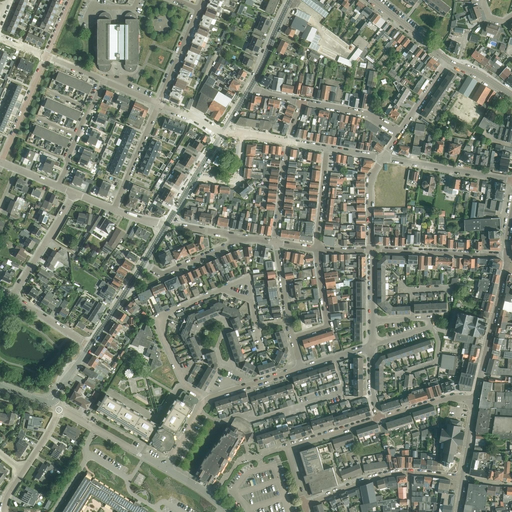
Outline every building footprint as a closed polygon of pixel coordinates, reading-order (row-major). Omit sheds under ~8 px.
[(270,0),(265,12),(274,15),(279,0),(270,0)] [(341,0),(341,1),(341,5),(344,7),(341,11),(345,13),(347,10),(347,9),(348,7),(350,5),(347,3),(349,0),(341,0)] [(433,8),(436,5),(430,0),(427,4),(433,8)] [(52,1),(50,7),(58,10),(60,4),(52,1)] [(347,10),(345,13),(348,15),(353,10),(352,9),(351,9),(356,3),(353,1),(348,7),(347,9),(347,10)] [(355,9),(360,13),(366,6),(359,1),(356,5),(358,7),(355,9)] [(444,5),(439,1),(436,5),(442,9),(444,5)] [(208,9),(207,12),(216,16),(218,12),(216,12),(219,6),(210,3),(210,4),(209,4),(207,8),(208,9)] [(17,4),(15,10),(23,13),(25,7),(17,4)] [(433,8),(439,13),(442,9),(436,5),(433,8)] [(450,10),(444,5),(442,9),(447,13),(450,10)] [(467,12),(470,11),(471,15),(481,11),(479,8),(478,6),(473,7),(472,5),(465,7),(467,12)] [(50,7),(48,12),(55,15),(58,10),(50,7)] [(370,16),(373,12),(366,7),(357,19),(360,21),(364,16),(367,18),(369,16),(370,16)] [(444,17),(447,13),(442,9),(439,13),(444,17)] [(15,10),(13,15),(20,18),(23,13),(15,10)] [(471,15),(468,16),(471,24),(479,22),(478,19),(482,17),(481,15),(482,15),(481,11),(471,15)] [(48,12),(45,18),(53,21),(55,15),(48,12)] [(123,65),(124,68),(124,69),(125,69),(125,70),(126,70),(127,71),(127,72),(128,72),(129,72),(130,72),(131,72),(132,72),(133,72),(134,72),(134,71),(135,71),(135,70),(136,70),(136,69),(136,68),(137,65),(137,62),(138,23),(137,20),(136,17),(136,16),(136,15),(135,15),(135,14),(134,14),(134,13),(133,13),(132,13),(131,13),(131,12),(130,13),(129,13),(128,13),(127,13),(127,14),(126,14),(125,15),(125,16),(124,17),(124,20),(125,20),(125,25),(110,25),(110,20),(111,20),(111,17),(110,16),(110,15),(109,14),(108,14),(108,13),(107,13),(106,13),(106,12),(105,12),(104,12),(103,13),(102,13),(101,13),(101,14),(100,15),(99,15),(99,16),(99,17),(98,20),(98,23),(97,62),(98,65),(99,68),(99,69),(99,70),(100,70),(100,71),(101,71),(102,72),(103,72),(104,72),(105,72),(106,72),(107,72),(108,72),(108,71),(109,71),(109,70),(110,70),(110,69),(111,68),(111,65),(110,65),(110,60),(125,60),(125,65),(123,65)] [(203,19),(203,21),(211,24),(213,19),(215,20),(216,16),(207,12),(205,15),(204,15),(202,19),(203,19)] [(262,20),(260,23),(268,27),(271,21),(268,20),(270,17),(261,13),(259,19),(262,20)] [(353,17),(351,20),(354,23),(360,16),(357,14),(354,18),(353,17)] [(368,24),(367,25),(369,27),(372,23),(374,24),(380,29),(386,22),(380,17),(375,14),(368,24)] [(13,15),(10,21),(18,24),(20,18),(13,15)] [(296,17),(291,27),(297,29),(304,33),(303,36),(302,38),(311,42),(315,35),(317,30),(307,25),(308,23),(296,17)] [(45,18),(43,23),(51,26),(53,21),(45,18)] [(10,21),(8,26),(16,29),(18,24),(10,21)] [(200,26),(199,30),(209,34),(210,30),(212,30),(214,25),(211,24),(203,21),(202,22),(201,21),(199,26),(200,26)] [(362,32),(367,25),(368,24),(364,21),(358,29),(362,32)] [(378,36),(376,40),(378,42),(382,36),(383,35),(388,29),(387,28),(390,25),(386,22),(380,29),(379,31),(381,32),(378,36)] [(51,26),(43,23),(42,23),(39,28),(48,32),(51,26)] [(268,27),(260,23),(259,27),(256,26),(254,31),(262,35),(263,32),(266,33),(268,27)] [(487,33),(491,34),(494,25),(491,24),(488,23),(487,28),(484,27),(481,34),(486,36),(487,33)] [(494,25),(491,34),(495,35),(494,39),(499,40),(500,36),(501,33),(498,32),(500,27),(497,26),(494,25)] [(16,29),(8,26),(6,32),(13,35),(16,29)] [(387,37),(394,28),(390,26),(388,29),(383,35),(387,37)] [(287,30),(286,33),(286,34),(290,36),(293,38),(294,36),(296,31),(297,29),(291,27),(290,29),(289,28),(288,30),(287,30)] [(454,34),(453,36),(455,36),(460,37),(461,33),(463,33),(464,29),(464,30),(464,29),(451,27),(451,28),(450,33),(454,34)] [(196,37),(195,38),(204,42),(206,37),(207,37),(209,34),(199,30),(198,33),(197,32),(195,36),(195,37),(196,37)] [(391,35),(390,36),(388,38),(391,41),(385,49),(387,51),(392,44),(395,40),(398,36),(400,34),(396,30),(391,36),(391,35)] [(24,41),(30,43),(33,36),(28,33),(24,41)] [(253,40),(252,44),(260,47),(263,41),(260,40),(261,37),(253,33),(250,39),(253,40)] [(398,36),(395,40),(392,44),(394,46),(397,42),(400,44),(405,37),(400,34),(398,36)] [(363,51),(365,49),(367,46),(370,43),(359,35),(353,43),(359,48),(363,51)] [(469,41),(477,44),(479,38),(471,35),(469,41)] [(30,43),(36,46),(39,38),(33,36),(30,43)] [(39,38),(36,46),(42,48),(45,41),(39,38)] [(193,44),(192,47),(201,51),(203,48),(201,47),(204,42),(195,38),(195,40),(194,39),(192,44),(193,44)] [(398,52),(402,47),(403,46),(406,48),(410,41),(406,38),(401,44),(400,45),(396,50),(398,52)] [(282,40),(279,46),(286,49),(288,46),(292,48),(293,46),(282,40)] [(312,42),(309,48),(317,52),(320,46),(317,45),(312,42)] [(454,43),(451,42),(451,43),(449,48),(452,49),(451,52),(458,55),(460,50),(459,50),(460,45),(454,43)] [(412,43),(407,49),(405,52),(408,54),(406,57),(409,59),(413,54),(412,54),(417,47),(412,43)] [(260,47),(252,44),(250,47),(247,46),(245,51),(253,55),(255,52),(257,53),(260,47)] [(290,51),(286,49),(279,46),(277,51),(279,53),(278,56),(284,59),(286,56),(284,55),(285,52),(292,56),(293,55),(301,59),(301,57),(290,51)] [(485,47),(483,46),(480,50),(479,50),(478,52),(475,50),(471,56),(476,60),(485,47)] [(188,55),(188,56),(196,60),(198,54),(200,55),(201,51),(192,47),(190,51),(189,50),(187,54),(188,55)] [(487,55),(484,53),(487,48),(485,47),(476,60),(480,63),(485,58),(487,55)] [(419,58),(421,55),(423,52),(419,48),(414,54),(416,56),(411,64),(413,66),(417,60),(419,58)] [(321,59),(324,57),(312,50),(309,55),(319,60),(320,58),(321,59)] [(428,55),(423,52),(421,55),(419,58),(417,60),(419,62),(416,66),(418,67),(419,66),(428,55)] [(242,59),(245,60),(243,64),(244,64),(243,66),(249,69),(250,67),(251,67),(254,61),(251,60),(253,57),(244,53),(242,59)] [(424,63),(426,65),(432,58),(428,55),(419,66),(417,69),(419,70),(424,63)] [(186,62),(184,65),(194,69),(195,65),(194,65),(196,60),(188,56),(187,57),(186,57),(184,61),(186,62)] [(480,63),(485,67),(490,60),(491,58),(490,56),(487,60),(485,58),(480,63)] [(218,63),(223,65),(226,60),(221,57),(218,63)] [(435,71),(440,64),(432,58),(426,65),(421,72),(423,73),(428,67),(435,71)] [(492,62),(490,60),(485,67),(490,70),(495,64),(495,63),(498,60),(495,58),(492,62)] [(21,59),(17,68),(23,70),(27,61),(21,59)] [(27,61),(23,70),(30,73),(34,64),(27,61)] [(215,67),(221,71),(224,66),(223,65),(218,63),(218,62),(215,67)] [(495,64),(490,70),(494,74),(497,70),(498,70),(500,67),(495,63),(495,64)] [(181,73),(180,74),(189,77),(191,72),(192,73),(194,69),(184,65),(183,68),(182,68),(180,72),(181,73)] [(240,72),(239,74),(245,78),(248,74),(242,70),(238,68),(239,68),(234,65),(233,68),(240,72)] [(212,72),(218,76),(221,71),(215,67),(212,72)] [(422,76),(420,75),(419,72),(414,69),(414,68),(412,67),(411,68),(414,69),(412,72),(421,79),(422,76)] [(278,78),(274,77),(274,78),(269,75),(268,78),(265,76),(261,84),(268,87),(269,85),(273,87),(272,90),(281,91),(283,79),(285,70),(282,69),(281,72),(279,72),(278,78)] [(392,69),(388,74),(394,79),(398,73),(392,69)] [(499,76),(506,82),(511,75),(505,69),(499,76)] [(57,85),(59,86),(64,73),(57,70),(55,73),(58,74),(55,81),(59,82),(57,85)] [(367,86),(369,86),(368,94),(362,93),(360,108),(366,109),(367,103),(373,104),(379,72),(370,71),(367,86)] [(212,72),(211,74),(216,78),(218,79),(225,83),(225,82),(230,85),(229,87),(232,89),(232,90),(235,92),(236,90),(237,91),(239,88),(226,80),(219,76),(218,76),(212,72)] [(63,84),(66,85),(70,76),(64,73),(59,86),(61,87),(63,84)] [(282,92),(287,93),(291,74),(289,73),(287,85),(283,85),(282,92)] [(178,79),(177,83),(186,87),(188,83),(186,82),(189,77),(180,74),(180,75),(179,75),(177,79),(178,79)] [(310,74),(308,74),(307,78),(307,79),(306,85),(307,85),(306,87),(303,86),(301,94),(302,94),(301,95),(306,96),(310,79),(309,79),(310,74)] [(68,90),(70,91),(76,78),(70,76),(66,85),(70,87),(68,90)] [(226,80),(239,88),(241,84),(239,83),(239,82),(229,76),(226,80)] [(297,83),(295,94),(300,95),(303,82),(304,76),(301,76),(300,83),(297,83)] [(459,92),(472,99),(481,83),(469,76),(459,92)] [(210,77),(206,84),(213,88),(216,81),(210,77)] [(423,77),(420,81),(426,86),(430,81),(423,77)] [(74,88),(77,90),(81,80),(76,78),(70,91),(72,92),(74,88)] [(420,95),(423,90),(417,86),(406,79),(406,78),(404,80),(415,88),(413,91),(420,95)] [(316,90),(314,98),(320,99),(323,85),(324,80),(321,79),(319,91),(316,90)] [(417,86),(423,90),(426,86),(420,81),(416,79),(414,81),(418,84),(417,86)] [(79,94),(81,95),(87,83),(81,80),(77,90),(81,91),(79,94)] [(393,103),(399,107),(410,90),(404,86),(404,87),(396,81),(393,83),(400,93),(393,103)] [(13,83),(10,90),(19,94),(22,87),(13,83)] [(87,83),(81,95),(83,96),(85,93),(88,95),(92,85),(87,83)] [(174,90),(173,92),(181,95),(183,90),(185,90),(186,87),(177,83),(175,86),(174,85),(172,90),(174,90)] [(492,90),(481,83),(472,99),(476,101),(473,106),(480,110),(482,105),(483,105),(485,102),(484,102),(485,101),(486,100),(492,90)] [(206,112),(212,116),(214,112),(209,109),(219,92),(210,86),(205,84),(200,92),(202,93),(196,108),(206,114),(206,112)] [(320,99),(324,100),(329,100),(331,87),(332,87),(327,86),(323,85),(320,99)] [(226,86),(224,89),(228,91),(226,96),(232,100),(236,93),(235,92),(232,90),(226,86)] [(337,88),(335,88),(331,87),(329,100),(334,102),(337,88)] [(10,90),(7,96),(16,100),(19,94),(10,90)] [(492,90),(486,100),(490,103),(496,92),(492,90)] [(105,114),(109,106),(109,105),(112,98),(114,94),(106,91),(103,99),(107,101),(106,104),(101,103),(98,111),(105,114)] [(181,95),(173,92),(172,93),(171,92),(170,97),(171,97),(169,101),(179,105),(180,101),(179,100),(181,95)] [(212,116),(211,117),(218,121),(221,117),(222,117),(232,100),(226,96),(219,92),(209,109),(214,112),(212,116)] [(347,94),(345,101),(349,101),(348,106),(359,108),(360,100),(361,95),(354,93),(354,95),(347,93),(347,94)] [(497,93),(493,99),(498,102),(499,100),(504,102),(506,99),(502,96),(501,96),(497,93)] [(7,96),(5,103),(14,106),(16,100),(7,96)] [(121,106),(124,98),(118,96),(116,100),(112,98),(109,105),(112,106),(114,103),(121,106)] [(253,97),(252,103),(254,104),(254,106),(257,107),(257,105),(260,106),(262,97),(255,96),(253,97)] [(46,112),(48,113),(53,100),(45,97),(44,99),(46,101),(44,107),(47,109),(46,112)] [(126,114),(129,116),(130,113),(133,107),(128,105),(130,101),(124,98),(121,106),(119,109),(125,112),(126,111),(127,112),(126,114)] [(261,108),(267,109),(269,99),(263,98),(261,108)] [(272,116),(275,100),(270,99),(268,106),(271,107),(270,112),(266,111),(265,115),(269,115),(272,116)] [(51,111),(55,112),(59,102),(53,100),(48,113),(50,114),(51,111)] [(276,108),(280,109),(281,107),(283,102),(282,102),(281,102),(275,100),(272,116),(277,117),(278,116),(278,114),(276,113),(276,108)] [(57,117),(59,117),(64,105),(59,102),(55,112),(58,113),(57,117)] [(286,103),(284,103),(283,102),(281,107),(294,112),(296,107),(289,104),(288,107),(285,106),(286,103)] [(5,103),(2,109),(11,113),(14,106),(5,103)] [(135,103),(133,107),(130,113),(129,116),(126,122),(130,124),(129,125),(139,130),(142,125),(143,123),(142,122),(148,108),(135,103)] [(252,103),(250,103),(249,103),(248,110),(256,111),(257,107),(254,106),(254,104),(252,103)] [(62,115),(66,117),(70,107),(64,105),(59,117),(61,118),(62,115)] [(394,107),(390,105),(385,113),(389,116),(388,116),(396,121),(400,114),(396,112),(399,107),(395,105),(394,107)] [(68,121),(70,122),(75,109),(70,107),(66,117),(69,118),(68,121)] [(292,117),(294,112),(281,107),(280,109),(280,110),(282,110),(281,112),(285,113),(285,114),(292,117)] [(302,117),(300,121),(307,122),(308,118),(307,118),(307,116),(310,116),(312,108),(306,107),(305,111),(304,110),(304,115),(303,115),(302,117)] [(2,109),(0,113),(0,115),(8,119),(11,113),(2,109)] [(75,109),(70,122),(72,123),(73,120),(77,121),(81,112),(75,109)] [(325,111),(321,127),(322,127),(326,128),(327,125),(324,124),(326,119),(328,119),(330,112),(325,111)] [(93,117),(91,121),(103,126),(106,119),(107,120),(107,119),(106,119),(108,116),(99,113),(98,115),(98,116),(97,118),(93,117)] [(278,114),(278,116),(283,119),(282,121),(290,124),(292,118),(278,113),(278,114)] [(245,127),(246,126),(247,119),(244,118),(244,114),(243,114),(236,124),(237,125),(245,127)] [(269,115),(265,115),(263,114),(262,115),(260,128),(261,129),(263,130),(264,129),(266,129),(268,121),(269,115)] [(341,130),(345,115),(336,114),(335,119),(334,123),(334,125),(337,126),(338,121),(341,122),(339,130),(341,130)] [(0,115),(0,123),(6,126),(8,119),(0,115)] [(274,124),(276,120),(277,117),(272,116),(269,115),(268,121),(266,129),(270,130),(270,128),(273,128),(274,124)] [(309,133),(307,140),(313,141),(314,134),(315,130),(315,127),(316,125),(317,116),(315,115),(313,125),(311,133),(309,133)] [(502,125),(501,124),(485,115),(476,131),(482,134),(484,130),(485,130),(488,125),(496,129),(495,133),(499,134),(499,135),(498,135),(498,136),(499,137),(498,140),(511,143),(511,130),(506,129),(500,127),(502,125)] [(506,129),(511,130),(511,117),(509,116),(507,127),(504,126),(505,125),(501,124),(502,125),(500,127),(506,129)] [(420,120),(428,125),(430,122),(423,117),(420,120)] [(168,130),(172,121),(165,118),(165,119),(164,118),(163,121),(164,122),(162,127),(168,130)] [(353,131),(353,132),(355,133),(357,125),(359,126),(361,119),(356,118),(353,131)] [(276,120),(274,124),(273,128),(272,129),(286,134),(288,130),(289,126),(281,123),(281,125),(279,125),(279,124),(276,123),(278,120),(276,120)] [(175,132),(179,123),(172,121),(168,130),(175,132)] [(296,138),(301,139),(302,130),(300,129),(301,127),(303,127),(304,123),(300,122),(295,136),(296,138)] [(377,135),(378,131),(380,129),(370,123),(369,122),(367,128),(367,129),(371,131),(377,135)] [(35,139),(37,139),(42,127),(34,123),(32,126),(35,128),(32,134),(36,135),(35,139)] [(185,125),(179,123),(175,132),(182,135),(185,125)] [(412,154),(420,156),(426,125),(416,123),(414,134),(415,134),(412,154)] [(40,137),(43,139),(47,129),(42,127),(37,139),(39,140),(40,137)] [(127,127),(125,134),(134,137),(136,131),(127,127)] [(89,136),(98,140),(101,133),(88,128),(86,132),(90,134),(89,136)] [(46,143),(48,144),(53,131),(47,129),(43,139),(47,140),(46,143)] [(382,137),(389,141),(392,137),(380,129),(378,131),(383,135),(382,137)] [(189,130),(188,133),(192,135),(194,136),(205,143),(206,141),(207,142),(209,139),(201,135),(200,136),(189,130)] [(51,142),(54,143),(58,134),(53,131),(48,144),(50,145),(51,142)] [(365,142),(363,150),(369,151),(370,143),(372,144),(372,140),(373,136),(375,137),(377,135),(371,131),(369,143),(365,142)] [(375,137),(380,140),(382,137),(383,135),(378,131),(377,135),(375,137)] [(345,141),(344,147),(349,148),(352,133),(349,132),(348,139),(345,139),(345,141)] [(363,150),(365,142),(367,133),(364,132),(362,143),(359,142),(357,149),(363,150)] [(57,148),(59,149),(64,136),(58,134),(54,143),(58,145),(57,148)] [(125,134),(122,140),(131,144),(134,137),(125,134)] [(432,143),(433,135),(432,135),(431,136),(429,136),(427,144),(424,143),(422,153),(423,153),(424,154),(426,154),(427,154),(430,154),(432,144),(432,143)] [(444,147),(445,145),(444,144),(445,135),(442,135),(441,140),(440,142),(437,142),(435,152),(436,152),(436,153),(438,153),(440,152),(442,153),(443,147),(444,147)] [(64,136),(59,149),(61,150),(62,147),(66,148),(70,139),(64,136)] [(98,140),(89,136),(89,137),(86,144),(99,149),(101,145),(96,143),(97,140),(98,140)] [(375,137),(373,136),(372,140),(377,143),(375,146),(372,144),(370,151),(372,152),(374,149),(380,153),(382,150),(383,150),(384,149),(384,148),(386,144),(380,140),(375,137)] [(380,140),(386,144),(387,145),(389,141),(382,137),(380,140)] [(460,154),(460,153),(461,145),(457,145),(458,139),(455,139),(454,144),(450,144),(448,153),(450,153),(450,155),(451,155),(451,156),(453,156),(454,156),(455,156),(455,154),(457,154),(459,155),(460,154)] [(122,140),(119,146),(128,150),(131,144),(122,140)] [(152,140),(149,146),(158,150),(161,143),(152,140)] [(399,154),(408,156),(410,147),(405,146),(405,145),(401,144),(403,142),(401,140),(397,145),(400,145),(399,154)] [(193,152),(195,149),(199,152),(201,149),(201,150),(203,146),(195,141),(192,145),(189,143),(186,147),(193,152)] [(496,145),(495,149),(497,150),(497,153),(502,154),(501,158),(510,159),(511,153),(506,152),(507,151),(503,151),(503,146),(496,145)] [(119,146),(116,153),(125,157),(128,150),(119,146)] [(155,156),(158,150),(149,146),(146,153),(155,156)] [(466,153),(464,162),(472,164),(474,155),(475,153),(471,152),(472,146),(466,146),(464,150),(467,151),(467,153),(466,153)] [(81,156),(80,156),(89,160),(90,160),(89,160),(92,153),(80,147),(78,152),(82,154),(81,156)] [(474,155),(472,164),(473,164),(473,165),(475,165),(476,165),(478,165),(480,155),(480,156),(481,152),(482,148),(479,147),(478,154),(477,155),(474,155)] [(186,155),(184,159),(192,164),(194,161),(195,159),(191,156),(192,153),(186,149),(183,154),(186,155)] [(20,161),(23,162),(22,164),(27,165),(29,159),(36,161),(39,154),(35,153),(36,153),(35,152),(35,153),(28,150),(25,158),(22,157),(20,161)] [(300,151),(291,150),(290,162),(292,162),(292,157),(299,158),(300,152),(300,151)] [(480,155),(478,165),(479,165),(479,167),(482,167),(482,166),(487,166),(488,157),(489,151),(485,150),(485,153),(481,152),(480,156),(480,155)] [(300,152),(299,158),(301,158),(300,161),(303,162),(303,160),(307,160),(307,162),(311,163),(312,153),(302,151),(302,152),(300,152)] [(116,153),(114,159),(123,163),(125,157),(116,153)] [(155,156),(146,153),(143,159),(152,163),(155,156)] [(313,162),(321,163),(321,160),(321,155),(315,154),(313,162)] [(89,160),(80,156),(81,157),(78,163),(90,169),(92,164),(91,164),(92,163),(89,161),(89,160)] [(44,164),(53,168),(54,165),(58,167),(60,163),(47,157),(44,164)] [(510,159),(501,158),(497,157),(497,160),(501,161),(500,165),(509,166),(510,165),(510,163),(510,162),(510,159)] [(114,159),(111,166),(120,169),(123,163),(114,159)] [(152,163),(143,159),(141,165),(150,169),(152,163)] [(183,169),(185,166),(189,169),(190,167),(192,164),(184,159),(182,162),(179,160),(176,165),(183,169)] [(361,167),(371,169),(376,161),(361,159),(360,161),(362,162),(361,167)] [(509,166),(500,165),(490,163),(489,170),(493,170),(494,168),(500,169),(499,171),(500,172),(503,173),(503,172),(504,172),(504,174),(507,175),(507,173),(508,173),(509,166)] [(39,165),(37,170),(49,175),(52,168),(53,168),(44,164),(44,165),(43,167),(39,165)] [(150,169),(141,165),(138,172),(147,176),(150,169)] [(371,169),(361,167),(356,166),(352,165),(349,165),(348,167),(358,168),(358,172),(368,174),(371,169)] [(111,166),(108,172),(117,176),(120,169),(111,166)] [(175,173),(173,176),(182,181),(184,178),(183,178),(185,176),(180,173),(182,171),(175,166),(172,171),(175,173)] [(264,169),(264,174),(271,175),(279,176),(279,170),(272,169),(272,172),(267,171),(267,170),(267,167),(265,167),(264,167),(264,169)] [(74,177),(83,181),(83,180),(86,173),(73,168),(71,172),(75,174),(74,177)] [(344,181),(353,181),(353,188),(354,187),(365,187),(365,174),(358,174),(358,172),(345,169),(345,178),(344,178),(344,181)] [(408,176),(407,181),(411,181),(411,180),(417,181),(419,173),(418,173),(418,172),(415,172),(414,172),(412,172),(412,171),(411,171),(409,170),(408,176)] [(426,192),(432,193),(432,189),(434,189),(435,184),(433,183),(434,178),(433,178),(434,177),(433,175),(431,175),(429,176),(429,177),(428,177),(428,178),(426,178),(425,182),(423,183),(423,186),(424,188),(426,188),(426,192)] [(180,184),(182,181),(173,176),(171,179),(168,177),(165,182),(172,186),(174,184),(178,186),(180,184)] [(83,181),(74,177),(71,184),(84,189),(86,185),(81,183),(82,181),(83,181)] [(18,180),(15,186),(22,189),(21,191),(26,194),(28,188),(23,186),(25,183),(21,181),(22,180),(19,179),(18,180)] [(447,193),(452,194),(457,195),(458,194),(461,180),(453,179),(451,186),(450,186),(448,186),(447,193)] [(100,188),(109,192),(109,191),(108,191),(109,189),(114,191),(116,186),(103,181),(100,188)] [(470,191),(471,183),(469,183),(469,182),(463,181),(462,191),(468,192),(467,193),(466,193),(465,201),(468,202),(470,191)] [(493,189),(495,190),(505,191),(507,184),(497,183),(496,187),(492,186),(492,185),(486,184),(487,182),(483,181),(482,187),(484,188),(488,188),(493,189)] [(471,182),(471,183),(470,191),(473,191),(472,192),(474,192),(474,197),(477,198),(478,192),(477,192),(478,184),(471,182)] [(244,185),(243,184),(241,187),(238,190),(243,197),(252,189),(246,183),(244,185)] [(128,197),(129,198),(126,205),(134,208),(139,197),(142,198),(141,201),(146,203),(151,192),(133,184),(130,191),(131,192),(128,197)] [(163,193),(171,199),(173,196),(173,195),(174,193),(170,191),(171,188),(164,184),(162,188),(165,190),(163,193)] [(199,192),(204,192),(205,185),(200,184),(200,187),(199,186),(195,194),(198,195),(197,195),(199,192)] [(211,193),(210,203),(213,203),(214,194),(218,194),(219,186),(213,186),(212,193),(211,193)] [(379,194),(390,194),(390,193),(393,193),(393,186),(390,186),(390,191),(379,192),(379,194)] [(31,195),(39,198),(41,199),(45,191),(36,188),(35,190),(33,189),(31,195)] [(109,192),(100,188),(99,191),(95,189),(93,193),(105,199),(108,192),(109,192)] [(266,196),(276,197),(277,191),(269,190),(269,193),(264,192),(264,191),(262,191),(262,188),(258,188),(258,195),(261,195),(266,196)] [(505,191),(495,190),(494,200),(504,201),(505,191)] [(170,202),(171,199),(163,193),(161,196),(158,195),(154,200),(155,201),(157,202),(161,205),(164,201),(168,204),(169,201),(170,202)] [(48,201),(45,200),(42,207),(49,210),(52,204),(56,205),(58,201),(56,200),(58,197),(52,194),(50,199),(49,198),(48,201)] [(342,203),(341,204),(347,204),(365,203),(365,194),(354,195),(343,195),(342,200),(342,203)] [(9,205),(8,206),(19,210),(20,208),(18,207),(19,204),(23,206),(24,203),(17,199),(16,202),(11,200),(9,205)] [(341,204),(342,203),(342,200),(329,199),(328,206),(334,207),(334,203),(341,204)] [(486,199),(485,204),(484,215),(493,216),(495,216),(496,210),(502,211),(503,202),(486,199)] [(476,203),(476,201),(475,201),(475,202),(473,202),(472,206),(472,210),(471,214),(471,218),(477,217),(477,218),(483,217),(484,215),(485,204),(476,203)] [(152,207),(149,211),(156,215),(157,213),(161,216),(162,214),(163,214),(165,211),(159,207),(160,206),(161,205),(157,202),(154,208),(152,207)] [(347,204),(341,204),(341,212),(347,212),(365,211),(365,205),(357,205),(357,206),(347,206),(347,204)] [(19,210),(8,206),(8,207),(6,212),(11,214),(10,216),(16,219),(17,219),(19,216),(14,214),(15,212),(20,214),(21,211),(19,210)] [(328,206),(327,214),(333,214),(337,215),(337,213),(333,212),(334,207),(328,206)] [(195,216),(197,208),(192,207),(191,211),(186,210),(184,219),(189,220),(192,220),(192,215),(195,216)] [(219,218),(218,225),(223,226),(225,212),(226,212),(227,207),(224,207),(222,218),(219,218)] [(202,223),(205,223),(207,213),(204,213),(204,209),(199,208),(197,216),(200,217),(200,222),(202,222),(202,223)] [(260,225),(258,233),(264,234),(268,210),(261,209),(261,211),(263,211),(265,212),(265,211),(266,211),(266,215),(265,215),(263,226),(260,225)] [(40,210),(37,216),(40,217),(38,221),(45,224),(48,217),(45,216),(46,213),(40,210)] [(207,213),(205,223),(209,224),(209,223),(212,224),(212,219),(215,220),(217,211),(212,210),(211,214),(207,213)] [(268,210),(264,234),(271,236),(274,219),(275,215),(274,215),(275,211),(268,210)] [(246,218),(244,226),(245,226),(244,230),(247,231),(249,232),(250,231),(252,223),(253,219),(249,219),(248,218),(249,212),(246,211),(246,214),(245,214),(244,218),(246,218)] [(92,215),(87,214),(86,215),(79,213),(77,221),(78,221),(77,224),(80,224),(80,225),(81,225),(82,224),(85,225),(85,224),(90,225),(92,215)] [(237,221),(236,229),(241,230),(243,218),(244,218),(245,214),(243,213),(242,215),(240,221),(237,221)] [(333,214),(327,214),(326,221),(336,222),(336,220),(332,219),(333,214)] [(97,215),(87,231),(91,233),(101,217),(97,215)] [(374,219),(374,225),(384,225),(389,224),(394,224),(394,220),(384,221),(384,219),(386,219),(386,215),(384,215),(374,216),(374,219)] [(101,226),(99,229),(108,234),(114,224),(106,218),(104,221),(102,219),(98,225),(101,226)] [(464,220),(465,231),(501,229),(501,227),(500,218),(464,220)] [(300,239),(306,240),(313,241),(315,223),(302,222),(300,239)] [(32,233),(39,237),(43,231),(40,229),(41,227),(35,223),(33,225),(36,227),(32,233)] [(132,239),(135,234),(142,238),(142,239),(146,241),(150,233),(138,227),(138,228),(137,227),(136,228),(133,228),(128,237),(132,239)] [(125,240),(128,235),(117,228),(113,235),(108,243),(106,242),(103,248),(101,251),(106,254),(107,253),(110,255),(111,253),(114,249),(121,237),(125,240)] [(325,229),(324,241),(326,244),(331,245),(331,246),(336,246),(337,238),(336,238),(335,238),(335,230),(333,230),(325,229)] [(24,244),(31,249),(35,243),(27,238),(29,235),(22,230),(19,235),(23,237),(22,239),(26,241),(24,244)] [(281,237),(289,238),(290,231),(282,230),(281,237)] [(375,245),(383,245),(383,231),(374,232),(375,245)] [(438,231),(437,239),(439,240),(439,244),(440,244),(440,245),(442,245),(442,244),(446,244),(446,236),(448,236),(448,232),(446,232),(446,231),(438,231)] [(481,235),(481,239),(482,239),(500,238),(500,236),(501,236),(500,231),(489,231),(487,231),(486,232),(486,234),(481,235)] [(194,244),(193,245),(197,252),(204,249),(204,248),(208,246),(207,239),(203,238),(204,235),(193,233),(193,236),(195,236),(194,240),(197,241),(196,244),(195,245),(194,244)] [(182,248),(178,249),(182,257),(187,255),(184,247),(185,247),(183,243),(180,236),(178,237),(182,248)] [(454,249),(464,249),(464,240),(461,240),(460,243),(454,242),(454,249)] [(182,257),(178,249),(174,251),(169,242),(167,243),(171,253),(172,252),(175,260),(182,257)] [(186,242),(183,243),(185,247),(186,246),(189,254),(192,253),(193,254),(197,252),(193,245),(193,243),(189,245),(189,244),(188,245),(186,242)] [(15,257),(23,262),(27,255),(22,253),(24,250),(17,245),(15,248),(19,251),(15,257)] [(249,257),(252,256),(251,247),(244,248),(245,257),(244,257),(245,264),(250,264),(249,257)] [(254,251),(254,257),(260,258),(260,261),(259,263),(262,264),(263,261),(263,257),(267,258),(268,249),(262,248),(261,252),(254,251)] [(163,252),(159,254),(163,266),(165,265),(165,266),(167,265),(167,264),(170,262),(170,261),(174,259),(171,254),(169,250),(165,251),(164,249),(162,250),(163,252)] [(234,253),(233,253),(236,260),(240,259),(241,262),(244,260),(244,257),(242,249),(237,251),(236,251),(234,252),(234,253)] [(53,250),(50,255),(56,259),(60,254),(63,256),(65,253),(59,250),(58,253),(53,250)] [(116,253),(121,256),(125,258),(126,257),(134,262),(137,257),(129,252),(127,255),(123,252),(122,253),(117,250),(116,253)] [(291,263),(295,263),(297,263),(297,266),(303,267),(304,256),(305,255),(293,253),(291,263)] [(121,265),(129,270),(132,265),(128,261),(118,254),(116,257),(122,261),(122,262),(123,263),(121,265)] [(234,268),(238,266),(235,260),(233,261),(230,254),(225,256),(228,263),(231,262),(234,268)] [(49,262),(46,267),(54,271),(55,269),(54,268),(58,261),(56,259),(50,255),(47,261),(49,262)] [(225,256),(220,258),(223,265),(224,268),(226,267),(228,273),(229,273),(231,278),(234,276),(228,263),(225,256)] [(304,256),(303,265),(307,264),(312,264),(313,266),(314,266),(314,261),(313,256),(310,257),(310,256),(308,256),(306,257),(304,256)] [(385,256),(382,259),(387,265),(388,264),(392,264),(392,256),(385,256)] [(409,258),(406,257),(406,264),(407,264),(407,273),(410,273),(410,267),(412,267),(412,265),(412,264),(418,264),(418,256),(409,256),(409,257),(409,258)] [(457,269),(457,259),(455,259),(454,258),(451,257),(451,258),(449,258),(449,262),(448,262),(448,269),(448,271),(451,272),(451,269),(457,269)] [(444,269),(448,269),(448,262),(449,262),(449,258),(440,258),(440,261),(441,261),(441,266),(444,266),(444,269)] [(217,259),(211,262),(215,269),(216,271),(219,270),(223,277),(224,277),(226,282),(229,281),(227,275),(226,276),(221,266),(220,266),(217,259)] [(378,263),(378,268),(386,268),(386,266),(387,265),(382,259),(378,263)] [(479,269),(480,259),(475,259),(475,260),(468,259),(468,260),(464,259),(464,266),(468,266),(468,267),(471,267),(471,268),(470,269),(470,271),(471,271),(475,272),(475,271),(478,271),(478,269),(479,269)] [(480,259),(480,268),(487,268),(490,268),(492,268),(494,259),(484,259),(480,259)] [(492,268),(501,270),(502,268),(501,268),(502,263),(503,262),(502,261),(502,260),(494,259),(492,268)] [(272,261),(265,262),(266,268),(266,271),(273,271),(273,267),(272,261)] [(211,262),(205,264),(208,272),(208,273),(210,277),(213,276),(211,273),(216,271),(215,269),(211,262)] [(113,270),(116,272),(117,273),(124,277),(127,271),(115,264),(114,266),(115,267),(113,270)] [(204,266),(198,269),(201,276),(206,274),(207,278),(210,277),(208,273),(207,273),(204,266)] [(37,275),(40,276),(38,279),(46,284),(48,281),(49,281),(49,279),(50,278),(51,277),(51,276),(52,275),(53,274),(54,273),(45,268),(44,271),(41,269),(37,275)] [(194,270),(192,271),(195,278),(194,278),(196,282),(197,284),(200,282),(198,277),(201,276),(198,269),(197,268),(195,269),(194,270)] [(115,276),(112,279),(120,284),(125,277),(124,277),(117,273),(116,273),(111,270),(109,273),(115,276)] [(13,276),(15,273),(11,271),(9,274),(5,272),(2,279),(9,283),(12,276),(13,276)] [(291,273),(286,274),(287,280),(295,279),(294,275),(297,275),(297,272),(294,273),(294,271),(291,272),(291,273)] [(185,275),(184,275),(188,282),(188,283),(192,282),(192,284),(196,282),(194,278),(193,279),(190,272),(188,273),(187,272),(185,273),(185,275)] [(334,272),(331,273),(325,274),(327,291),(337,289),(335,278),(338,277),(338,272),(334,272)] [(484,280),(488,281),(498,284),(499,281),(500,275),(494,274),(494,275),(493,275),(492,276),(491,278),(492,279),(493,279),(493,280),(485,278),(484,280)] [(183,284),(188,282),(184,275),(178,277),(182,285),(181,285),(186,298),(187,299),(190,298),(187,292),(186,293),(185,289),(184,290),(184,289),(184,288),(183,284)] [(109,280),(107,283),(110,285),(117,289),(120,284),(112,279),(107,276),(106,278),(109,280)] [(183,299),(186,298),(181,285),(180,286),(176,279),(171,281),(174,288),(178,287),(181,293),(180,293),(183,299)] [(167,283),(165,284),(168,291),(167,291),(169,295),(170,297),(170,299),(173,297),(170,290),(174,288),(171,281),(170,280),(166,282),(167,283)] [(255,289),(267,287),(276,286),(275,280),(267,281),(267,284),(254,286),(255,289)] [(480,292),(484,293),(495,295),(498,284),(488,281),(484,280),(482,280),(480,280),(478,287),(479,287),(478,291),(480,292)] [(101,293),(99,296),(106,300),(108,296),(111,298),(115,292),(111,289),(111,288),(108,286),(109,285),(106,283),(102,281),(101,283),(104,285),(104,286),(100,293),(101,293)] [(291,289),(291,292),(301,291),(300,287),(304,286),(303,281),(295,282),(295,285),(291,286),(291,289)] [(366,290),(366,287),(366,282),(357,282),(357,308),(366,308),(366,303),(366,300),(366,290)] [(163,284),(156,286),(159,294),(160,293),(165,291),(167,298),(170,297),(168,295),(167,291),(167,290),(166,291),(163,284)] [(156,286),(151,289),(155,299),(154,299),(160,312),(163,311),(158,302),(159,301),(158,298),(161,296),(160,293),(159,294),(156,286)] [(267,287),(269,301),(278,300),(276,286),(267,287)] [(39,296),(42,292),(39,289),(37,291),(32,288),(28,294),(35,298),(36,295),(39,296)] [(192,291),(195,297),(200,295),(197,288),(192,291)] [(327,291),(328,298),(335,297),(334,293),(339,292),(338,289),(337,289),(327,291)] [(41,302),(47,306),(52,298),(50,297),(51,294),(45,290),(42,296),(44,297),(41,302)] [(153,305),(154,308),(157,314),(160,312),(154,299),(153,296),(152,297),(149,290),(143,293),(147,301),(147,302),(151,300),(153,305)] [(301,291),(291,292),(292,296),(292,298),(297,297),(298,300),(305,299),(305,294),(301,294),(301,291)] [(494,302),(495,295),(484,293),(480,292),(478,298),(481,299),(481,300),(484,301),(493,303),(494,302)] [(137,295),(138,296),(140,302),(141,303),(142,305),(148,302),(147,302),(147,301),(143,293),(137,295)] [(335,297),(328,298),(329,304),(338,303),(337,300),(343,299),(350,298),(349,295),(342,296),(335,297)] [(52,298),(47,306),(53,310),(56,305),(59,306),(62,301),(59,299),(58,302),(52,298)] [(378,304),(381,307),(387,302),(386,300),(386,298),(378,298),(378,304)] [(82,299),(79,304),(82,307),(81,308),(82,308),(86,311),(89,312),(90,310),(92,311),(92,310),(93,311),(92,313),(91,314),(98,319),(102,312),(106,307),(98,302),(94,310),(91,308),(93,305),(82,299)] [(64,300),(61,304),(58,309),(61,311),(59,314),(65,318),(69,312),(64,309),(68,303),(64,300)] [(125,308),(133,315),(140,308),(133,301),(131,303),(130,303),(125,308)] [(222,304),(219,302),(219,310),(222,311),(220,315),(224,317),(229,303),(223,301),(222,304)] [(483,306),(484,306),(483,310),(485,311),(483,316),(489,318),(492,310),(493,303),(484,301),(483,306)] [(504,301),(501,310),(511,312),(511,310),(511,302),(504,301)] [(209,308),(210,309),(213,317),(217,315),(218,316),(219,316),(217,312),(216,313),(216,312),(219,310),(219,302),(212,305),(213,306),(209,308)] [(338,303),(329,304),(330,312),(345,310),(344,302),(338,303)] [(381,307),(387,312),(392,306),(387,302),(381,307)] [(235,306),(229,303),(224,317),(228,318),(230,315),(232,316),(238,310),(234,308),(235,306)] [(247,313),(246,311),(249,310),(247,303),(240,305),(243,315),(247,313)] [(442,313),(448,312),(447,303),(415,305),(415,314),(420,314),(423,314),(440,313),(442,313)] [(392,306),(387,312),(390,315),(397,315),(397,307),(393,307),(392,306)] [(210,309),(204,311),(208,319),(213,317),(210,309)] [(241,316),(238,310),(232,316),(234,319),(233,319),(232,318),(229,319),(229,321),(230,320),(232,324),(240,321),(241,320),(240,316),(241,316)] [(314,314),(310,314),(311,324),(315,324),(315,323),(317,323),(317,318),(320,317),(319,310),(313,310),(314,314)] [(357,310),(357,322),(357,323),(362,323),(366,323),(366,318),(366,315),(366,310),(357,310)] [(89,312),(86,311),(84,313),(90,317),(88,320),(95,324),(98,319),(91,314),(89,312)] [(204,311),(198,314),(202,322),(208,319),(204,311)] [(311,324),(310,314),(306,315),(306,312),(301,313),(302,320),(305,320),(305,325),(308,324),(308,325),(311,324)] [(123,321),(125,323),(128,319),(125,317),(126,316),(121,313),(117,319),(122,322),(123,321)] [(194,313),(188,316),(194,321),(197,320),(197,321),(196,322),(197,325),(199,325),(198,324),(202,322),(198,314),(198,313),(194,314),(194,313)] [(452,331),(454,332),(479,337),(480,334),(485,335),(488,324),(486,323),(487,320),(461,313),(461,314),(459,314),(456,327),(456,328),(456,329),(452,328),(452,331)] [(184,318),(181,324),(195,330),(196,326),(193,324),(194,321),(188,316),(187,319),(184,318)] [(511,325),(511,323),(508,322),(508,320),(511,320),(511,317),(500,316),(497,327),(503,328),(503,327),(506,327),(507,325),(511,325)] [(242,326),(240,321),(232,324),(234,330),(242,326)] [(76,325),(83,330),(85,326),(79,322),(76,325)] [(115,322),(112,328),(118,332),(120,329),(122,330),(126,332),(127,330),(115,322)] [(138,348),(139,345),(139,346),(147,349),(146,352),(147,353),(150,355),(149,358),(153,360),(150,368),(149,368),(151,371),(154,370),(154,369),(155,366),(158,367),(161,366),(160,362),(157,361),(160,354),(159,353),(155,351),(156,348),(153,347),(154,344),(154,342),(146,339),(147,336),(154,339),(147,323),(144,331),(140,330),(131,346),(131,345),(138,348)] [(182,331),(180,335),(189,335),(190,332),(193,334),(195,330),(181,324),(179,330),(182,331)] [(505,333),(511,334),(511,325),(507,325),(506,327),(503,327),(503,328),(497,327),(496,333),(502,333),(505,334),(505,333)] [(118,332),(112,328),(108,333),(116,339),(118,336),(116,335),(118,332)] [(226,333),(228,340),(237,337),(235,331),(226,333)] [(327,333),(332,348),(334,347),(333,345),(334,345),(332,340),(335,339),(336,341),(339,340),(337,333),(334,334),(333,331),(327,333)] [(452,340),(465,344),(465,343),(477,346),(477,345),(479,337),(454,332),(452,340)] [(327,333),(321,335),(323,343),(326,342),(330,354),(333,353),(332,348),(327,333)] [(107,335),(104,339),(116,347),(118,349),(119,347),(113,342),(112,343),(111,342),(113,339),(107,335)] [(186,344),(187,344),(195,340),(193,336),(194,336),(194,335),(190,336),(191,337),(190,338),(189,335),(180,335),(183,341),(184,341),(186,344)] [(321,335),(315,337),(317,344),(320,344),(323,352),(326,351),(323,343),(321,335)] [(228,340),(230,346),(239,343),(237,337),(228,340)] [(315,337),(309,339),(314,357),(317,356),(314,345),(317,344),(315,337)] [(508,350),(510,339),(506,339),(495,337),(494,343),(502,345),(504,345),(508,346),(508,350)] [(104,339),(101,343),(108,348),(110,345),(111,345),(110,346),(117,350),(118,349),(116,347),(104,339)] [(314,357),(309,339),(303,341),(305,348),(308,347),(311,355),(308,356),(309,360),(315,359),(314,357)] [(187,344),(189,349),(197,345),(195,340),(187,344)] [(430,340),(424,342),(427,349),(433,347),(430,340)] [(284,348),(285,350),(288,350),(287,347),(288,346),(286,341),(278,344),(280,349),(284,348)] [(424,342),(418,344),(420,352),(427,349),(424,342)] [(230,346),(232,352),(240,349),(239,343),(230,346)] [(482,347),(477,345),(477,346),(465,343),(465,344),(465,349),(463,354),(479,358),(480,358),(482,347)] [(418,344),(412,347),(414,354),(415,356),(418,356),(417,353),(420,352),(418,344)] [(100,345),(97,350),(111,359),(113,357),(106,352),(107,350),(100,345)] [(189,349),(192,354),(200,350),(197,345),(189,349)] [(412,347),(406,349),(408,356),(414,354),(412,347)] [(232,352),(234,358),(242,355),(240,349),(232,352)] [(406,349),(400,351),(402,358),(408,356),(406,349)] [(111,359),(97,350),(94,354),(101,359),(103,356),(110,361),(111,359)] [(200,350),(192,354),(194,359),(202,355),(200,350)] [(279,351),(277,356),(285,360),(287,355),(286,354),(288,350),(285,350),(283,353),(279,351)] [(400,351),(394,353),(396,360),(402,358),(400,351)] [(394,353),(387,355),(390,362),(396,360),(394,353)] [(463,354),(462,360),(463,360),(462,362),(463,362),(462,366),(468,368),(469,361),(474,363),(478,364),(479,358),(463,354)] [(237,363),(238,366),(240,364),(240,362),(244,360),(242,355),(234,358),(236,363),(237,363)] [(381,357),(378,361),(385,365),(386,363),(390,362),(387,355),(381,357)] [(442,368),(449,369),(448,374),(455,375),(458,357),(444,355),(442,368)] [(93,356),(90,360),(104,369),(105,367),(100,364),(101,363),(99,361),(99,360),(93,356)] [(278,363),(277,366),(279,368),(281,364),(282,365),(285,360),(277,356),(274,361),(278,363)] [(213,363),(214,366),(217,367),(216,363),(217,362),(215,357),(207,359),(209,365),(213,363)] [(490,358),(486,373),(490,374),(491,374),(495,376),(506,376),(509,376),(510,369),(508,369),(499,368),(500,367),(498,367),(500,361),(497,360),(490,358)] [(98,375),(100,376),(104,370),(104,369),(90,360),(88,364),(94,369),(94,368),(96,368),(96,367),(99,369),(96,373),(98,375)] [(376,364),(376,371),(383,371),(383,367),(385,365),(378,361),(376,364)] [(462,372),(459,383),(460,391),(463,391),(464,389),(471,391),(475,376),(477,367),(474,366),(474,363),(469,361),(468,368),(466,373),(462,372)] [(241,369),(246,372),(250,364),(245,362),(243,366),(240,364),(238,366),(242,368),(241,369)] [(273,362),(268,364),(270,372),(275,370),(275,369),(279,368),(277,366),(274,367),(273,362)] [(252,373),(255,375),(256,372),(253,371),(255,367),(250,364),(246,372),(251,374),(252,373)] [(268,364),(262,365),(265,374),(270,372),(268,364)] [(334,364),(329,366),(332,374),(337,373),(334,364)] [(256,372),(255,375),(259,374),(260,375),(265,374),(262,365),(257,367),(258,371),(256,372)] [(126,368),(128,375),(134,374),(133,366),(126,368)] [(208,366),(206,371),(213,376),(216,371),(215,370),(217,367),(214,366),(213,369),(208,366)] [(85,368),(83,372),(89,376),(88,377),(92,379),(93,377),(95,379),(98,375),(96,373),(92,371),(92,372),(85,368)] [(108,372),(104,370),(100,376),(104,379),(108,372)] [(206,371),(202,377),(210,381),(213,376),(206,371)] [(301,384),(298,376),(293,377),(296,386),(301,384)] [(202,377),(199,382),(207,387),(210,381),(202,377)] [(437,378),(430,380),(431,383),(432,386),(432,387),(435,397),(442,395),(437,378)] [(93,386),(86,381),(84,384),(93,389),(95,386),(93,386)] [(479,408),(480,408),(497,409),(496,393),(502,393),(502,383),(492,383),(489,382),(484,381),(479,408)] [(207,387),(199,382),(196,387),(204,392),(207,387)] [(453,390),(454,390),(453,387),(454,387),(452,382),(448,383),(448,382),(445,382),(446,383),(442,384),(444,390),(445,392),(446,392),(446,393),(448,392),(452,390),(452,391),(453,390)] [(80,406),(85,397),(86,397),(82,395),(84,390),(82,389),(83,385),(79,383),(72,395),(75,397),(72,402),(80,406)] [(432,386),(431,383),(428,383),(430,387),(425,389),(429,399),(435,397),(432,387),(432,386)] [(511,392),(511,383),(511,384),(511,388),(508,387),(508,390),(506,390),(506,388),(504,388),(505,383),(502,383),(502,393),(511,392)] [(292,384),(287,386),(290,394),(295,393),(292,384)] [(425,388),(416,391),(420,402),(429,399),(425,389),(425,388)] [(408,395),(408,397),(411,405),(420,402),(416,391),(412,392),(412,393),(408,395)] [(101,402),(99,401),(96,405),(98,406),(95,411),(98,413),(110,420),(111,420),(110,421),(111,421),(112,422),(113,422),(114,423),(115,423),(127,430),(128,431),(127,431),(128,431),(129,432),(130,433),(131,433),(132,433),(147,442),(148,441),(149,442),(150,442),(149,444),(164,453),(167,452),(176,437),(174,436),(176,434),(177,434),(186,420),(186,419),(187,419),(187,418),(188,418),(188,417),(189,416),(189,415),(189,414),(191,410),(190,410),(191,408),(191,407),(193,403),(194,403),(195,403),(196,403),(197,402),(197,401),(197,400),(197,399),(196,398),(185,392),(184,392),(183,392),(182,392),(182,393),(179,397),(178,397),(177,399),(175,398),(160,424),(159,424),(157,424),(157,425),(106,394),(101,402)] [(246,392),(241,394),(244,403),(249,401),(246,392)] [(511,392),(502,393),(496,393),(497,409),(502,409),(502,413),(510,413),(511,412),(511,392)] [(411,405),(408,397),(408,395),(405,396),(405,398),(400,400),(403,407),(411,405)] [(259,404),(256,396),(251,397),(253,406),(259,404)] [(91,401),(85,397),(80,406),(86,410),(88,407),(90,409),(95,401),(92,399),(91,401)] [(399,399),(393,401),(395,409),(401,407),(399,399)] [(223,409),(220,401),(215,402),(218,411),(223,409)] [(393,401),(387,403),(389,411),(395,409),(393,401)] [(389,411),(387,403),(381,405),(383,413),(389,411)] [(369,406),(364,408),(367,417),(372,415),(369,406)] [(511,412),(510,413),(502,413),(502,409),(497,409),(480,408),(480,410),(479,411),(496,414),(496,416),(511,417),(511,412)] [(348,410),(349,413),(351,422),(356,420),(354,411),(351,412),(350,409),(348,410)] [(487,434),(496,434),(511,432),(511,417),(496,416),(496,414),(479,411),(476,431),(476,434),(487,434)] [(5,423),(12,425),(15,414),(7,412),(7,415),(0,413),(0,420),(5,422),(5,423)] [(42,418),(29,416),(30,414),(25,413),(23,419),(28,420),(27,429),(33,430),(34,425),(41,427),(42,423),(42,422),(42,418)] [(391,421),(386,423),(389,433),(390,435),(392,434),(391,432),(390,431),(400,428),(400,429),(399,429),(400,431),(404,430),(404,428),(403,428),(403,427),(412,424),(413,425),(412,425),(413,429),(415,429),(414,423),(411,415),(406,417),(406,415),(403,416),(404,417),(394,421),(393,419),(391,420),(391,421)] [(319,429),(325,427),(322,419),(321,416),(316,418),(319,429)] [(198,478),(209,484),(211,482),(213,484),(220,472),(222,472),(228,461),(230,461),(242,440),(243,443),(255,440),(253,433),(251,433),(250,427),(235,418),(231,426),(230,429),(227,427),(217,445),(215,444),(209,456),(207,456),(197,474),(199,475),(198,478)] [(319,429),(316,418),(311,420),(314,431),(319,429)] [(445,466),(450,467),(450,466),(451,463),(453,463),(453,462),(453,458),(454,458),(454,454),(456,455),(456,454),(457,454),(456,454),(457,451),(457,448),(458,448),(457,448),(458,445),(462,446),(461,446),(462,446),(465,433),(464,433),(465,432),(464,432),(464,433),(460,432),(460,430),(461,430),(461,429),(461,427),(462,427),(461,427),(461,426),(459,426),(460,421),(450,420),(450,424),(448,424),(447,424),(447,425),(448,425),(447,427),(447,430),(443,429),(443,428),(442,429),(440,442),(440,443),(440,442),(444,443),(444,445),(443,445),(443,446),(444,446),(443,448),(443,449),(443,451),(442,451),(442,452),(443,452),(442,456),(443,456),(444,456),(443,460),(443,461),(442,461),(443,462),(443,461),(445,462),(444,466),(445,466)] [(307,423),(304,424),(308,435),(313,433),(310,425),(307,426),(307,423)] [(378,424),(367,427),(370,435),(380,431),(379,425),(378,424)] [(299,425),(294,427),(295,430),(297,438),(302,437),(300,428),(299,425)] [(67,436),(75,440),(80,432),(76,429),(76,430),(67,426),(64,432),(67,434),(67,436)] [(293,426),(288,427),(290,431),(289,431),(291,435),(290,435),(292,440),(297,438),(295,430),(293,426)] [(370,435),(367,427),(356,430),(359,438),(370,435)] [(261,432),(262,435),(265,443),(267,442),(268,443),(270,443),(270,442),(267,433),(265,434),(264,431),(261,432)] [(16,456),(20,458),(28,445),(22,440),(24,436),(19,434),(17,437),(19,439),(16,444),(18,452),(15,453),(16,456)] [(353,434),(346,436),(348,444),(353,442),(354,445),(356,444),(353,434)] [(487,439),(487,434),(476,434),(476,439),(475,443),(478,443),(479,439),(486,439),(487,439)] [(265,443),(262,435),(257,436),(259,445),(265,443)] [(346,436),(339,438),(342,446),(342,449),(344,448),(344,445),(348,444),(346,436)] [(342,446),(339,438),(333,440),(336,451),(338,450),(337,447),(342,446)] [(64,450),(66,447),(61,444),(59,447),(54,444),(51,448),(54,450),(50,456),(56,460),(63,449),(64,450)] [(389,448),(390,453),(393,469),(398,468),(396,458),(394,458),(393,453),(392,449),(394,449),(392,444),(388,445),(389,448)] [(317,447),(300,452),(306,471),(307,475),(304,476),(306,484),(309,483),(313,495),(323,492),(322,490),(338,485),(333,468),(324,470),(317,447)] [(396,456),(396,458),(398,468),(405,468),(405,450),(402,451),(402,456),(396,456)] [(474,452),(473,460),(486,460),(487,460),(490,460),(490,453),(484,452),(474,452)] [(382,457),(380,458),(382,471),(388,470),(387,461),(382,462),(382,461),(382,460),(383,460),(382,457)] [(371,459),(368,460),(371,473),(377,472),(375,463),(371,464),(370,463),(371,462),(371,459)] [(486,460),(473,460),(471,468),(470,474),(480,476),(481,470),(482,470),(483,467),(483,468),(484,464),(485,465),(486,460)] [(486,460),(485,465),(484,464),(483,468),(483,467),(482,470),(481,470),(480,476),(488,478),(489,470),(490,464),(490,462),(487,462),(487,460),(486,460)] [(490,464),(489,470),(488,478),(487,478),(493,480),(495,461),(496,461),(495,460),(490,460),(490,461),(493,461),(493,464),(490,464)] [(358,465),(353,466),(356,474),(363,472),(359,461),(357,462),(358,465)] [(503,481),(507,481),(507,478),(503,478),(504,467),(498,466),(498,464),(496,463),(496,461),(495,461),(493,480),(503,481)] [(507,481),(511,482),(511,477),(511,474),(510,474),(511,461),(510,461),(505,461),(504,467),(503,478),(507,478),(507,481)] [(52,470),(54,467),(48,463),(46,466),(43,464),(40,469),(41,470),(36,478),(42,482),(51,470),(52,470)] [(351,467),(347,469),(350,477),(356,474),(353,466),(352,464),(350,465),(351,467)] [(350,477),(347,469),(342,471),(341,468),(339,469),(343,479),(350,477)] [(62,511),(147,511),(146,511),(141,507),(142,506),(140,504),(140,505),(136,503),(137,502),(135,501),(134,503),(134,504),(93,479),(92,481),(90,480),(91,480),(85,476),(62,511)] [(398,484),(398,491),(406,490),(406,487),(401,487),(401,483),(407,482),(407,476),(398,477),(398,484)] [(412,477),(412,484),(412,491),(417,491),(417,487),(424,487),(425,477),(412,476),(412,477)] [(377,481),(373,482),(375,490),(379,489),(381,489),(386,487),(389,486),(397,485),(396,477),(389,478),(388,478),(378,481),(377,481)] [(425,477),(424,487),(432,488),(433,483),(432,483),(432,478),(425,477)] [(433,511),(432,511),(451,511),(455,494),(449,494),(451,480),(440,479),(438,492),(442,493),(441,498),(442,498),(440,504),(436,503),(434,503),(433,511)] [(355,489),(347,491),(349,496),(357,493),(358,498),(362,497),(364,504),(366,504),(377,501),(383,501),(382,495),(376,496),(375,490),(373,482),(360,487),(355,489)] [(486,510),(487,495),(488,485),(481,485),(480,485),(470,484),(468,498),(467,498),(466,499),(465,504),(477,507),(481,509),(482,509),(486,510)] [(495,496),(496,494),(496,486),(488,485),(487,495),(495,496)] [(503,493),(503,495),(511,495),(511,487),(508,487),(504,487),(503,493)] [(39,494),(36,493),(30,489),(29,492),(28,492),(26,495),(25,494),(21,500),(33,506),(36,501),(37,501),(38,498),(39,494)] [(338,496),(340,504),(343,503),(343,502),(349,499),(349,496),(348,492),(347,491),(340,494),(340,495),(338,496)] [(412,497),(412,501),(419,502),(419,505),(419,511),(418,511),(426,511),(427,502),(431,502),(431,497),(432,492),(424,492),(417,491),(412,491),(412,497)] [(503,502),(504,502),(508,503),(508,504),(509,504),(509,503),(510,503),(510,502),(509,502),(509,500),(511,500),(511,495),(503,495),(503,501),(503,502)] [(345,511),(343,503),(340,504),(338,496),(335,497),(338,506),(340,511),(339,511),(357,511),(355,506),(351,507),(352,508),(349,509),(350,511),(345,511)] [(394,499),(391,499),(383,501),(377,501),(378,506),(383,505),(383,511),(392,511),(392,508),(393,508),(393,503),(398,503),(400,503),(400,500),(406,500),(406,496),(400,497),(400,498),(394,499)] [(333,508),(338,506),(335,497),(329,499),(332,506),(333,508)] [(378,506),(377,501),(366,504),(367,511),(373,511),(372,507),(377,506),(378,506)] [(510,511),(509,508),(508,504),(508,503),(504,502),(504,507),(501,508),(496,508),(496,511),(510,511)] [(392,508),(392,511),(400,511),(401,510),(401,509),(395,509),(395,508),(398,508),(398,503),(393,503),(393,508),(392,508)]
